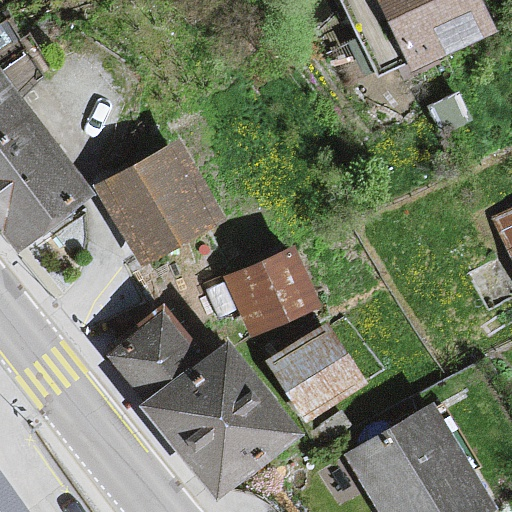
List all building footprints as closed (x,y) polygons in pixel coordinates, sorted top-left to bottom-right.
[(368,0),(403,68),(477,31),(461,0),(368,0)] [(0,234),(62,188),(0,105),(0,234)] [(79,185),(124,262),(198,219),(153,142),(79,185)] [(219,282),(242,335),(301,311),(278,257),(219,282)] [(194,498),(269,436),(200,353),(180,370),(144,327),(90,372),(194,498)] [(299,419),(345,390),(313,337),(267,365),(299,419)] [(331,452),(367,511),(470,511),(477,508),(411,403),(331,452)]
